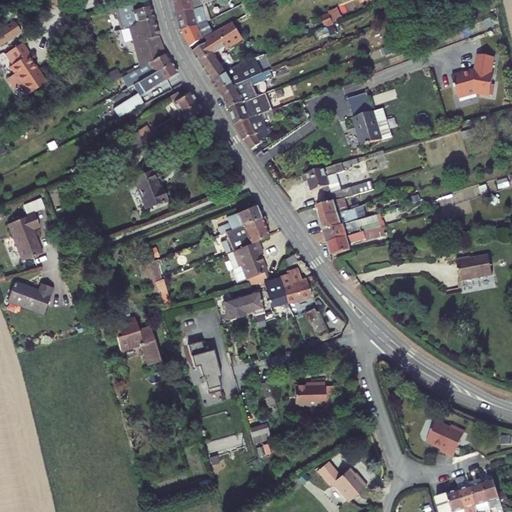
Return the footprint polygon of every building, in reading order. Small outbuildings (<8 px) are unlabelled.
[(196,0),(172,0),(177,15),(194,10),(199,9),(196,0)] [(241,5),(246,15),(254,12),(249,1),(241,5)] [(130,26),(137,23),(153,18),(149,6),(132,10),(131,5),(117,9),(123,28),(130,26)] [(199,9),(194,10),(177,15),(181,31),(204,24),(207,23),(202,7),(199,9)] [(114,10),(120,29),(123,28),(117,9),(114,10)] [(330,15),(321,18),(326,28),(334,25),(330,15)] [(130,26),(141,66),(161,55),(154,37),(159,36),(153,18),(137,23),(130,26)] [(189,48),(211,36),(204,24),(181,31),(189,48)] [(327,29),(318,33),(320,38),(330,34),(327,29)] [(0,35),(0,45),(12,39),(8,31),(0,35)] [(227,73),(215,53),(235,42),(229,32),(192,53),(212,83),(227,73)] [(159,36),(154,37),(161,55),(166,53),(159,36)] [(6,49),(17,43),(14,38),(3,45),(6,49)] [(46,82),(28,54),(29,53),(22,43),(8,52),(15,63),(10,66),(14,73),(7,77),(16,90),(23,85),(29,94),(46,82)] [(161,55),(141,66),(137,68),(140,74),(129,80),(133,86),(171,63),(166,53),(161,55)] [(491,74),(494,58),(478,55),(475,71),(470,72),(470,74),(464,75),(464,73),(452,76),(455,86),(456,90),(456,89),(459,98),(476,93),(490,95),(492,84),(493,74),(491,74)] [(260,68),(262,73),(268,69),(262,58),(256,60),(259,67),(260,68)] [(247,63),(238,67),(233,70),(233,69),(227,73),(212,83),(219,94),(228,88),(230,89),(236,85),(263,74),(262,73),(260,68),(251,72),(251,71),(259,67),(256,60),(247,64),(247,63)] [(137,92),(140,97),(178,73),(171,63),(133,86),(137,92)] [(252,83),(254,86),(269,79),(267,72),(263,74),(236,85),(230,89),(228,88),(219,94),(228,109),(252,99),(253,99),(245,86),(252,83)] [(305,81),(307,86),(328,79),(326,73),(305,81)] [(292,86),(278,91),(279,95),(293,90),(292,86)] [(262,95),(264,102),(277,97),(275,90),(262,95)] [(180,115),(173,119),(178,128),(203,112),(190,92),(179,98),(177,94),(170,98),(180,115)] [(140,97),(126,104),(117,112),(120,117),(144,104),(140,97)] [(258,116),(252,99),(228,109),(229,110),(234,125),(236,124),(258,116)] [(382,110),(354,118),(358,133),(362,147),(391,138),(385,118),(382,110)] [(56,116),(61,122),(67,117),(63,111),(56,116)] [(258,116),(236,124),(243,141),(245,140),(252,150),(273,136),(268,129),(267,129),(261,115),(258,116)] [(155,139),(147,126),(138,131),(146,143),(155,139)] [(461,133),(463,140),(477,136),(474,129),(461,133)] [(308,182),(312,192),(323,189),(327,204),(333,203),(374,191),(373,188),(372,183),(342,191),(332,194),(327,178),(337,175),(345,172),(345,170),(352,168),(352,166),(359,163),(358,158),(303,175),(306,182),(308,182)] [(85,164),(76,168),(78,173),(88,169),(85,164)] [(161,188),(157,190),(154,183),(156,183),(150,171),(132,179),(145,210),(160,204),(160,205),(163,204),(163,203),(167,201),(161,188)] [(327,178),(332,194),(342,191),(337,175),(327,178)] [(506,179),(494,182),(496,190),(508,187),(506,179)] [(498,200),(492,195),(489,200),(495,204),(498,200)] [(24,213),(44,208),(42,198),(22,203),(24,213)] [(316,207),(320,220),(355,209),(364,206),(362,200),(334,208),(333,203),(327,204),(316,207)] [(224,233),(260,219),(255,207),(236,215),(226,219),(228,224),(217,229),(219,235),(224,233)] [(320,220),(323,232),(340,227),(358,221),(355,209),(320,220)] [(26,217),(8,226),(22,261),(41,253),(36,240),(37,240),(33,230),(39,227),(34,213),(26,217)] [(363,233),(372,230),(382,227),(385,226),(383,221),(382,221),(380,215),(358,221),(340,227),(323,232),(327,244),(363,233)] [(263,226),(267,224),(264,217),(260,219),(224,233),(232,252),(258,241),(268,237),(263,226)] [(382,227),(372,230),(363,233),(327,244),(331,256),(340,253),(350,250),(349,247),(348,244),(365,239),(373,237),(374,239),(385,236),(382,227)] [(263,254),(258,241),(232,252),(238,267),(232,269),(232,272),(236,284),(268,271),(261,255),(263,254)] [(232,269),(238,267),(232,252),(226,254),(232,269)] [(470,258),(457,260),(460,281),(492,275),(489,256),(470,260),(470,258)] [(153,284),(159,281),(155,260),(147,264),(153,284)] [(287,273),(287,275),(279,279),(287,304),(310,297),(305,281),(301,282),(297,270),(287,273)] [(283,305),(284,309),(288,307),(287,304),(279,279),(263,284),(266,294),(270,309),(283,305)] [(164,296),(160,281),(159,281),(153,284),(157,299),(164,296)] [(7,302),(44,315),(53,288),(40,284),(38,291),(27,287),(26,289),(13,284),(7,302)] [(223,304),(228,320),(237,318),(270,309),(266,294),(246,299),(247,303),(235,307),(233,301),(223,304)] [(321,342),(328,339),(326,336),(328,334),(317,312),(315,313),(312,307),(311,308),(312,310),(307,312),(305,315),(318,342),(321,342)] [(267,316),(271,328),(278,326),(275,314),(267,316)] [(139,331),(135,317),(118,322),(120,330),(115,332),(121,352),(142,345),(148,366),(161,362),(150,328),(139,331)] [(77,324),(72,330),(77,334),(81,328),(77,324)] [(202,341),(188,345),(194,368),(199,366),(203,383),(205,382),(208,394),(222,390),(218,378),(221,377),(213,350),(205,352),(202,341)] [(265,398),(274,396),(270,381),(261,383),(265,398)] [(333,386),(324,386),(324,382),(312,382),(312,385),(306,385),(294,385),(294,407),(325,406),(325,404),(334,404),(333,386)] [(427,442),(441,449),(440,450),(453,456),(465,432),(451,426),(450,428),(436,422),(427,442)] [(254,443),(270,438),(266,424),(250,429),(254,443)] [(328,461),(316,471),(328,486),(331,483),(348,502),(367,486),(362,480),(360,481),(354,475),(348,468),(340,476),(328,461)] [(477,511),(470,487),(467,488),(464,478),(455,480),(459,491),(465,511),(477,511)] [(503,511),(503,510),(494,479),(482,483),(490,510),(497,508),(498,511),(503,511)] [(483,511),(484,511),(490,510),(482,483),(470,487),(477,511),(483,511)] [(447,494),(451,511),(465,511),(459,491),(447,494)] [(448,511),(444,495),(436,498),(440,511),(448,511)]
